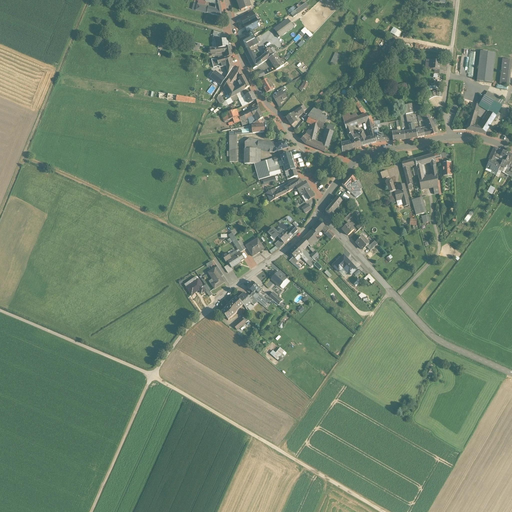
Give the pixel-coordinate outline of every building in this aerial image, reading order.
[(236,0),(241,11),(250,8),(247,0),(236,0)] [(306,9),(302,4),(294,11),(298,15),(306,9)] [(199,5),(197,5),(196,11),(207,14),(207,13),(208,8),(199,5)] [(220,9),(215,7),(215,10),(208,8),(207,13),(220,17),(221,17),(221,11),(221,9),(220,9)] [(253,14),(241,21),(243,26),(256,19),(253,14)] [(256,19),(243,26),(247,33),(251,32),(258,28),(257,25),(258,24),(256,19)] [(288,20),(274,30),(280,37),(293,28),(288,20)] [(399,37),(402,31),(395,27),(392,33),(399,37)] [(246,38),(240,41),(243,50),(248,48),(246,44),(255,39),(251,32),(247,33),(244,35),(246,38)] [(255,39),(246,44),(248,48),(255,45),(258,44),(258,43),(255,39)] [(216,49),(228,48),(227,40),(220,41),(216,42),(216,49)] [(216,49),(214,49),(210,49),(211,55),(225,53),(226,58),(230,57),(232,57),(231,48),(228,48),(216,49)] [(272,49),(270,50),(269,49),(264,52),(265,54),(259,59),(257,60),(255,62),(258,67),(269,59),(276,71),(280,69),(283,66),(272,49)] [(252,55),(251,53),(246,55),(251,65),(253,70),(258,67),(255,62),(252,55)] [(340,56),(335,53),(330,63),(336,65),(340,56)] [(480,53),(477,82),(493,83),(496,55),(480,53)] [(226,58),(217,60),(211,60),(213,68),(218,67),(219,68),(226,67),(226,68),(228,75),(233,67),(232,66),(230,57),(226,58)] [(511,61),(502,60),(499,84),(509,86),(511,61)] [(440,62),(429,61),(428,68),(431,68),(431,70),(435,70),(439,71),(440,62)] [(243,76),(239,67),(236,70),(232,74),(235,80),(238,79),(239,79),(243,76)] [(255,74),(258,79),(265,76),(263,71),(256,74),(255,74)] [(225,80),(214,72),(210,78),(221,86),(225,80)] [(235,80),(232,74),(223,88),(230,99),(236,95),(233,91),(234,90),(230,83),(235,80)] [(249,87),(243,76),(239,79),(240,81),(238,82),(240,87),(234,90),(233,91),(236,95),(249,87)] [(270,84),(267,80),(261,83),(267,94),(274,90),(271,83),(270,84)] [(308,84),(304,82),(301,88),(300,88),(299,89),(302,92),(303,89),(305,90),(308,84)] [(154,92),(146,90),(145,97),(153,99),(154,92)] [(278,94),(273,97),(278,105),(284,102),(283,100),(287,98),(283,92),(283,91),(278,94)] [(195,99),(168,94),(168,95),(160,93),(159,99),(167,101),(195,103),(195,99)] [(252,93),(245,96),(239,100),(242,107),(256,100),(252,93)] [(487,93),(484,97),(478,106),(495,117),(501,108),(496,105),(499,99),(487,93)] [(289,109),(297,98),(293,95),(285,106),(289,109)] [(230,99),(225,103),(221,106),(223,110),(229,106),(228,105),(232,103),(230,99)] [(499,99),(496,105),(501,108),(504,102),(499,99)] [(366,115),(358,103),(355,104),(362,116),(366,115)] [(478,106),(474,104),(470,116),(476,117),(476,116),(484,120),(479,128),(486,132),(495,117),(478,106)] [(414,105),(411,105),(404,107),(406,115),(412,114),(413,114),(412,109),(415,108),(414,105)] [(457,108),(450,105),(448,113),(455,115),(457,108)] [(303,106),(293,113),(296,116),(298,115),(298,116),(304,112),(303,111),(305,109),(303,106)] [(263,118),(259,108),(254,110),(251,111),(253,116),(255,115),(258,121),(263,118)] [(323,111),(314,108),(311,112),(309,115),(307,117),(323,124),(325,119),(320,117),(323,111)] [(235,110),(222,115),(223,119),(236,114),(235,110)] [(253,116),(251,111),(239,117),(240,122),(247,119),(247,118),(252,117),(253,116)] [(293,113),(286,118),(285,118),(291,126),(292,126),(297,122),(294,118),(296,116),(293,113)] [(239,117),(237,117),(236,114),(223,119),(224,122),(232,119),(234,124),(240,122),(239,117)] [(348,114),(342,117),(345,123),(357,118),(356,116),(350,119),(348,114)] [(432,124),(429,114),(422,116),(423,121),(424,122),(425,122),(426,125),(422,126),(422,125),(419,125),(420,129),(421,132),(424,132),(425,137),(437,134),(433,125),(434,125),(434,123),(432,124)] [(369,120),(366,115),(362,116),(357,118),(345,123),(344,123),(346,130),(353,127),(365,122),(369,120)] [(476,117),(470,116),(469,120),(466,130),(476,133),(479,128),(473,126),(476,117)] [(323,124),(307,117),(304,121),(313,125),(317,127),(322,129),(323,124)] [(372,125),(371,124),(369,120),(365,122),(367,125),(370,138),(369,139),(371,144),(376,143),(372,129),(372,125)] [(415,130),(414,124),(409,125),(408,126),(410,132),(404,133),(404,136),(405,140),(417,139),(416,131),(415,131),(415,130)] [(264,133),(263,125),(260,125),(258,127),(252,128),(252,134),(264,133)] [(382,134),(377,134),(377,128),(372,129),(376,143),(386,142),(386,137),(383,138),(383,136),(382,134)] [(404,136),(402,136),(402,134),(401,134),(400,128),(397,128),(397,132),(392,133),(393,142),(405,140),(404,136)] [(424,132),(421,132),(420,129),(418,129),(415,130),(415,131),(416,131),(417,139),(425,137),(424,132)] [(316,132),(311,131),(311,132),(309,130),(301,140),(305,145),(316,149),(317,144),(314,143),(316,132)] [(333,132),(326,130),(321,146),(326,148),(328,149),(333,132)] [(352,133),(348,136),(352,142),(356,139),(354,136),(352,133)] [(362,133),(354,136),(356,139),(356,140),(357,139),(359,142),(360,141),(362,147),(367,145),(371,144),(369,139),(365,140),(362,133)] [(276,144),(250,139),(249,144),(244,144),(245,150),(255,150),(260,151),(274,154),(274,153),(275,145),(276,145),(276,144)] [(350,143),(352,150),(353,150),(362,147),(359,142),(357,139),(356,140),(356,139),(352,142),(350,143)] [(276,145),(275,145),(274,153),(288,149),(286,142),(276,145)] [(352,150),(350,143),(349,142),(341,145),(342,153),(352,150)] [(317,144),(316,149),(324,153),(326,148),(321,146),(317,144)] [(255,150),(245,150),(244,165),(254,165),(254,164),(255,155),(255,150)] [(511,155),(499,150),(496,155),(495,157),(503,161),(501,164),(503,165),(505,161),(508,163),(511,155)] [(496,155),(491,153),(488,160),(489,161),(486,168),(497,173),(498,170),(500,166),(493,162),(495,157),(496,155)] [(291,154),(277,158),(278,162),(281,161),(283,166),(293,163),(291,154)] [(434,155),(427,157),(429,164),(430,164),(435,163),(435,161),(434,155)] [(424,158),(414,160),(415,165),(416,170),(417,175),(422,174),(421,166),(426,165),(424,158)] [(411,161),(402,164),(403,169),(403,168),(405,177),(410,175),(409,173),(408,167),(412,166),(411,161)] [(293,163),(283,166),(283,167),(279,168),(278,165),(268,168),(270,177),(285,173),(296,170),(293,163)] [(450,163),(445,163),(442,164),(443,177),(451,177),(450,163)] [(266,170),(257,172),(259,180),(270,177),(268,168),(265,169),(266,170)] [(296,170),(285,173),(286,177),(287,177),(287,180),(298,177),(296,170)] [(386,171),(380,173),(382,180),(389,177),(386,171)] [(357,185),(354,179),(350,176),(342,185),(346,189),(351,183),(354,188),(357,185)] [(423,178),(418,179),(420,191),(433,188),(438,187),(437,176),(432,176),(427,177),(423,178)] [(299,179),(285,189),(276,194),(273,195),(274,200),(277,198),(288,193),(292,191),(291,191),(302,184),(299,179)] [(395,192),(391,180),(385,182),(390,193),(388,194),(389,197),(392,196),(391,193),(395,192)] [(314,197),(305,182),(302,184),(296,188),(302,197),(305,195),(308,201),(314,197)] [(354,188),(351,183),(346,189),(354,196),(358,194),(354,188)] [(409,205),(404,185),(398,187),(400,191),(394,193),(397,201),(401,199),(403,207),(409,205)] [(489,186),(487,192),(492,195),(495,188),(489,186)] [(337,197),(326,211),(325,212),(326,213),(329,216),(330,216),(334,212),(335,211),(339,205),(339,204),(341,201),(337,197)] [(419,198),(411,201),(416,216),(424,214),(419,198)] [(305,214),(311,210),(308,204),(301,208),(305,214)] [(470,210),(464,220),(467,222),(474,212),(470,210)] [(343,220),(346,223),(353,217),(351,213),(343,220)] [(320,222),(312,230),(317,235),(322,230),(326,234),(329,231),(320,222)] [(354,231),(348,224),(342,230),(348,236),(354,231)] [(289,231),(285,228),(282,231),(289,238),(290,238),(297,231),(293,227),(289,231)] [(278,234),(273,229),(268,234),(271,237),(273,235),(276,238),(277,237),(279,235),(278,234)] [(289,238),(283,231),(281,230),(278,234),(279,235),(277,237),(279,239),(284,244),(289,238)] [(334,237),(329,231),(326,234),(331,240),(334,237)] [(238,242),(232,233),(228,236),(234,245),(235,244),(238,242)] [(310,233),(303,239),(311,247),(311,248),(318,241),(314,237),(310,233)] [(257,239),(252,242),(253,244),(247,248),(252,257),(258,254),(257,252),(263,248),(257,239)] [(284,244),(279,239),(275,243),(279,248),(284,244)] [(303,239),(298,244),(304,250),(307,247),(309,249),(311,247),(303,239)] [(363,242),(360,239),(355,243),(362,250),(366,247),(368,245),(365,241),(363,242)] [(370,246),(368,245),(366,247),(370,251),(377,245),(374,242),(370,246)] [(304,250),(298,244),(295,247),(301,253),(304,250)] [(301,253),(295,247),(289,253),(293,257),(295,259),(299,255),(301,256),(303,255),(301,253)] [(313,254),(307,259),(309,261),(310,263),(318,255),(315,252),(313,254)] [(230,258),(227,261),(229,265),(232,269),(238,265),(238,263),(244,259),(239,253),(230,258)] [(296,264),(301,258),(301,256),(299,255),(295,259),(293,257),(291,259),(296,264)] [(353,267),(343,256),(333,266),(339,272),(343,268),(347,273),(352,268),(353,267)] [(232,269),(229,265),(224,268),(228,274),(230,272),(233,271),(232,269)] [(219,276),(214,269),(207,273),(214,283),(211,285),(214,290),(224,283),(219,276)] [(286,279),(278,273),(276,275),(276,276),(275,278),(274,278),(272,280),(280,287),(286,279)] [(368,274),(362,280),(364,281),(368,278),(370,281),(369,282),(371,284),(375,281),(368,274)] [(202,287),(195,277),(184,285),(191,295),(199,290),(201,294),(205,291),(202,287)] [(266,295),(252,283),(248,288),(253,293),(255,291),(263,298),(266,295)] [(212,296),(205,285),(202,287),(205,291),(209,297),(212,296)] [(263,298),(255,291),(253,293),(250,296),(258,302),(261,306),(265,301),(263,298)] [(282,301),(273,293),(269,298),(272,300),(278,306),(282,301)] [(238,299),(243,306),(245,308),(251,303),(249,300),(244,294),(238,299)] [(269,298),(266,295),(263,298),(265,301),(269,304),(272,300),(269,298)] [(258,302),(252,297),(249,300),(251,303),(254,306),(258,302)] [(236,298),(221,311),(228,319),(243,306),(238,299),(236,298)] [(239,326),(239,327),(242,325),(241,324),(245,321),(242,317),(233,325),(236,328),(239,326)] [(278,360),(282,356),(279,354),(275,350),(272,354),(278,360)] [(433,368),(428,375),(432,377),(437,370),(433,368)]
